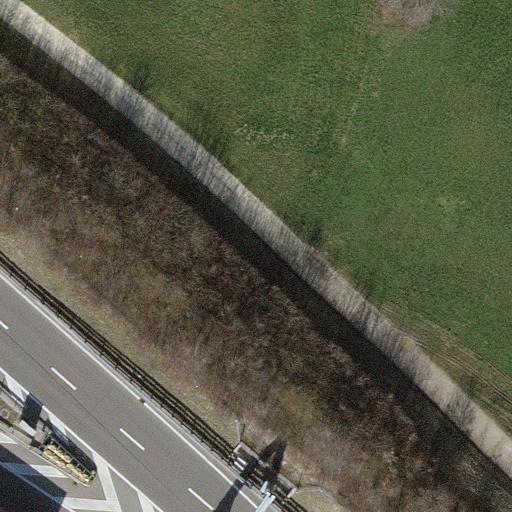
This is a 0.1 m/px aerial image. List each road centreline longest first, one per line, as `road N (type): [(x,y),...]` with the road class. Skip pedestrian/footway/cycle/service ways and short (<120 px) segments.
road 1 (track): [(0,0),(232,190),(511,458)]
road 2 (motorway): [(216,511),(0,320)]
